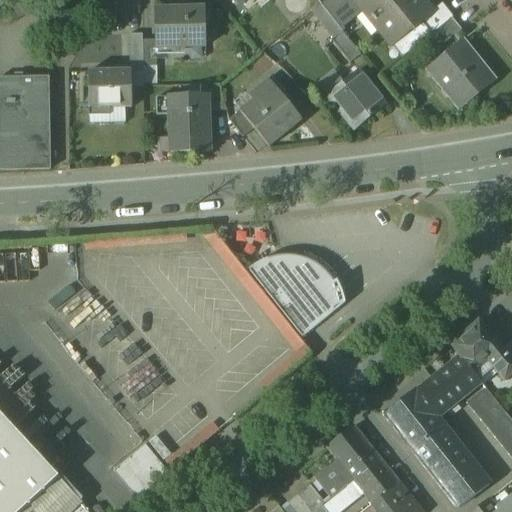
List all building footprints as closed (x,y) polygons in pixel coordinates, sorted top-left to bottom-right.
[(433,12),(423,0),(329,0),(321,6),(343,33),(344,32),(339,26),(362,7),(380,29),(378,30),(393,47),(394,46),(434,14),(433,12)] [(442,5),(433,12),(434,14),(394,46),(404,58),(432,36),(452,20),(454,18),(442,5)] [(206,11),(157,11),(157,49),(206,49),(206,11)] [(452,20),(432,36),(441,48),(461,32),(452,20)] [(361,56),(343,33),(332,42),(350,65),(361,56)] [(145,73),(144,37),(131,37),(132,73),(133,73),(133,74),(145,73)] [(462,45),(429,72),(439,86),(445,82),(461,102),(490,79),(462,45)] [(357,72),(325,98),(353,133),(386,107),(374,92),(373,92),(357,72)] [(132,73),(90,74),(90,110),(134,109),(133,89),(145,89),(145,73),(133,74),(133,73),(132,73)] [(50,78),(0,78),(0,145),(51,145),(50,78)] [(302,122),(268,80),(248,95),(256,106),(243,116),(254,129),(269,148),(302,122)] [(220,85),(200,85),(200,101),(209,101),(209,113),(209,114),(227,114),(220,85)] [(172,100),(159,100),(158,116),(171,116),(171,113),(172,100)] [(200,101),(172,100),(171,113),(200,113),(200,101)] [(209,101),(200,101),(200,113),(209,113),(209,101)] [(240,112),(228,120),(242,138),(254,129),(243,116),(240,112)] [(200,113),(171,113),(171,116),(171,154),(209,154),(209,114),(209,113),(200,113)] [(258,265),(249,271),(304,340),(346,305),(343,294),(337,283),(335,284),(328,275),(319,267),(311,262),(300,259),(289,258),(278,258),(268,260),(258,265)] [(511,376),(511,361),(479,323),(452,347),(462,359),(474,374),(488,363),(505,383),(511,376)] [(462,359),(416,394),(436,420),(482,384),(474,374),(462,359)] [(511,421),(487,390),(467,405),(511,461),(511,421)] [(406,443),(436,420),(416,394),(416,393),(385,417),(406,443)] [(0,511),(26,511),(61,481),(0,414),(0,511)] [(50,435),(34,417),(17,433),(33,450),(50,435)] [(436,420),(406,443),(459,510),(488,487),(436,420)] [(356,425),(328,447),(339,461),(356,482),(357,482),(382,462),(384,461),(356,425)] [(170,474),(147,446),(119,469),(143,497),(170,474)] [(356,482),(339,461),(318,477),(335,499),(356,482)] [(382,462),(357,482),(366,493),(374,504),(399,485),(382,462)] [(326,506),(324,507),(327,511),(346,511),(365,498),(363,496),(366,493),(357,482),(335,499),(326,506)] [(374,504),(372,506),(376,511),(423,511),(401,483),(374,504)] [(326,506),(309,485),(297,495),(310,511),(318,511),(324,507),(326,506)] [(511,511),(511,498),(511,499),(511,504),(501,511),(511,511)] [(497,511),(489,501),(475,511),(497,511)]
